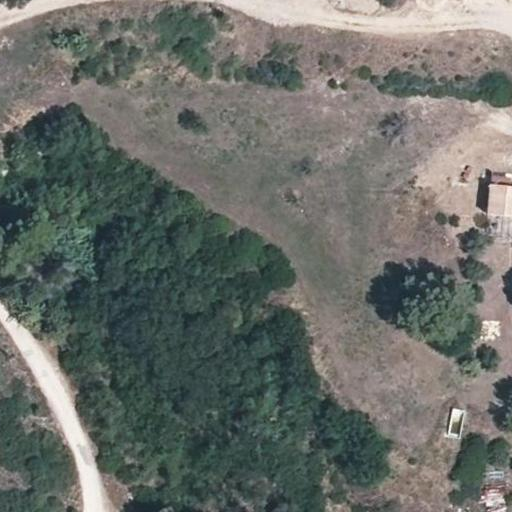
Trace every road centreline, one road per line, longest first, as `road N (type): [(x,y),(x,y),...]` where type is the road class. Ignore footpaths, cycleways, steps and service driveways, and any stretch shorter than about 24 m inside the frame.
road 1 (unclassified): [(263,0),(343,17),(511,14)]
road 2 (unclassified): [(94,511),(80,446),(0,301)]
